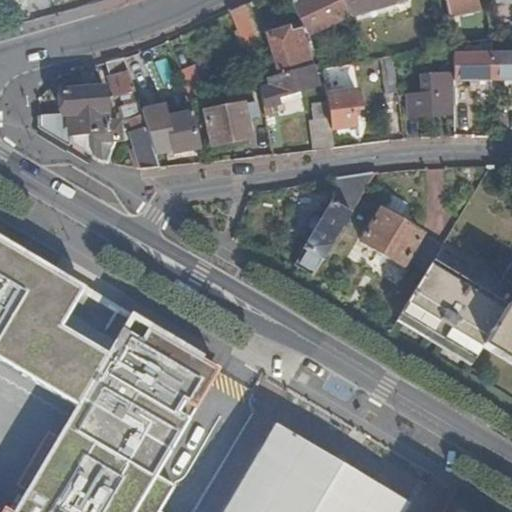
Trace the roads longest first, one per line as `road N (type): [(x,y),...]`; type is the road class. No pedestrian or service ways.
road 1 (secondary): [(511,461),(140,241)]
road 2 (residential): [(140,241),(159,207),(178,193),(440,154),(511,156)]
road 3 (tertiary): [(179,0),(0,62)]
road 4 (secondary): [(140,241),(0,160)]
